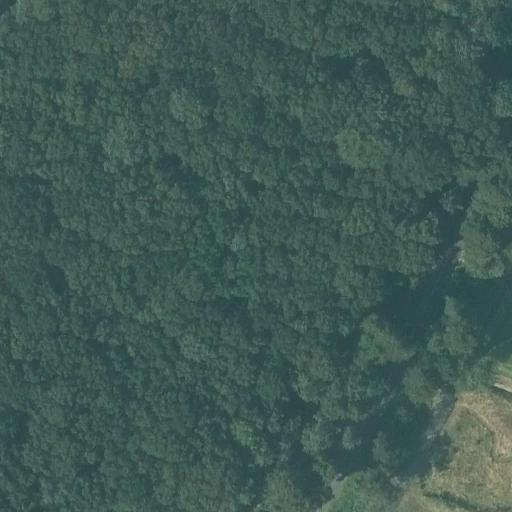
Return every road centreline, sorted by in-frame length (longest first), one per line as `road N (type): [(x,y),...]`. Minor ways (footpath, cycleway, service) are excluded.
road 1 (unknown): [(76,511),(206,312),(333,0)]
road 2 (secondary): [(312,511),(418,320),(511,113)]
